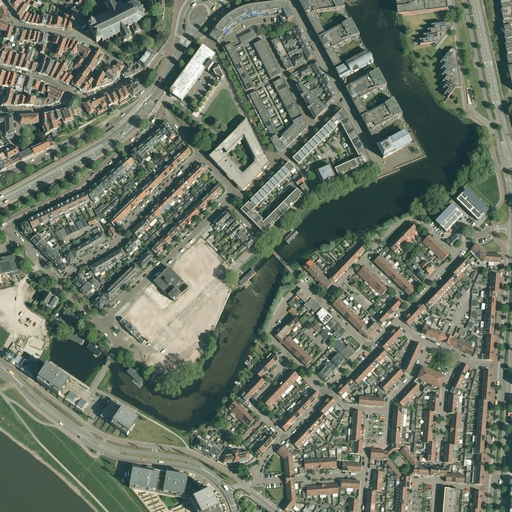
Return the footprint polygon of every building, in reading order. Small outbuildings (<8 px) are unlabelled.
[(26,0),(15,0),(10,6),(16,12),(26,0)] [(26,0),(16,12),(21,22),(26,13),(29,8),(29,7),(30,5),(30,6),(32,2),(33,0),(26,0)] [(128,6),(127,4),(126,5),(127,6),(123,8),(121,4),(122,2),(121,2),(120,4),(117,5),(115,5),(114,2),(114,0),(113,0),(113,2),(109,3),(106,5),(105,4),(104,5),(106,6),(107,9),(106,10),(106,11),(108,10),(109,12),(108,12),(109,14),(106,15),(105,13),(104,14),(105,15),(102,17),(102,15),(101,16),(101,17),(98,19),(98,17),(97,18),(97,19),(94,21),(92,21),(92,22),(93,22),(94,23),(89,26),(93,34),(97,43),(102,40),(103,42),(102,43),(103,43),(104,42),(108,40),(109,42),(110,41),(109,40),(112,38),(113,40),(113,39),(113,38),(116,36),(117,38),(118,37),(117,36),(120,34),(121,36),(121,37),(120,38),(121,39),(122,38),(124,42),(123,43),(124,44),(125,42),(131,39),(132,39),(133,38),(131,38),(130,35),(131,34),(131,33),(130,32),(132,31),(134,31),(135,34),(135,35),(136,34),(140,32),(141,32),(142,31),(141,31),(139,28),(140,28),(140,27),(139,27),(137,24),(140,23),(141,24),(142,24),(141,22),(143,20),(144,21),(145,20),(143,19),(144,16),(146,16),(146,15),(144,15),(144,12),(146,12),(146,11),(144,11),(142,8),(144,7),(143,6),(142,8),(140,6),(140,4),(140,3),(139,5),(136,4),(136,2),(135,2),(135,4),(132,4),(131,2),(130,3),(131,4),(128,6)] [(339,0),(299,0),(297,0),(307,17),(309,22),(312,27),(315,33),(318,38),(320,42),(326,54),(328,58),(331,62),(333,67),(341,63),(367,50),(359,36),(351,20),(344,9),(339,0)] [(466,89),(472,88),(472,86),(471,84),(470,82),(469,81),(468,79),(466,78),(464,78),(464,69),(460,66),(451,0),(404,0),(407,18),(413,44),(414,48),(416,49),(432,47),(430,26),(431,27),(449,25),(451,27),(434,48),(436,66),(438,66),(439,66),(450,52),(452,52),(458,95),(467,94),(466,89)] [(283,23),(291,18),(293,17),(287,7),(288,6),(285,2),(284,3),(284,2),(255,5),(249,6),(244,8),(238,10),(233,12),(228,16),(227,16),(226,17),(225,18),(224,19),(222,20),(220,22),(219,24),(218,25),(216,27),(215,28),(209,37),(220,45),(221,43),(223,48),(232,43),(232,44),(238,41),(232,29),(235,26),(239,24),(243,22),(248,20),(252,19),(257,18),(273,16),(279,15),(283,23)] [(66,7),(71,8),(73,9),(70,15),(76,18),(80,9),(75,7),(72,6),(67,5),(66,7)] [(25,24),(29,15),(26,13),(21,22),(25,24)] [(41,15),(40,18),(38,26),(46,27),(48,16),(41,15)] [(61,29),(64,29),(65,30),(69,17),(64,15),(63,20),(62,20),(61,29)] [(72,25),(76,18),(70,15),(70,17),(69,17),(65,30),(71,32),(72,25)] [(54,18),(48,16),(46,27),(52,28),(54,18)] [(55,18),(54,18),(52,28),(53,28),(61,29),(62,20),(55,19),(55,18)] [(0,30),(6,33),(9,25),(0,21),(0,30)] [(13,29),(9,25),(6,33),(4,40),(4,41),(6,41),(7,40),(10,41),(9,43),(10,43),(13,29)] [(299,27),(298,28),(284,35),(285,38),(290,36),(289,34),(293,32),(295,36),(293,37),(302,32),(301,31),(299,27)] [(14,29),(13,29),(10,43),(17,44),(18,40),(21,31),(14,29)] [(23,45),(24,41),(27,32),(21,30),(21,31),(18,40),(17,44),(17,46),(19,47),(19,46),(20,44),(23,45)] [(24,41),(31,43),(32,42),(34,33),(33,33),(27,32),(24,41)] [(302,34),(302,32),(293,37),(295,40),(293,41),(292,39),(287,42),(288,44),(289,45),(304,37),(302,34)] [(40,53),(42,54),(44,54),(47,43),(48,43),(51,36),(48,35),(41,34),(41,35),(38,45),(38,46),(42,46),(41,51),(40,53)] [(61,38),(55,37),(52,37),(50,43),(49,48),(50,49),(49,53),(55,56),(57,50),(62,39),(61,38)] [(298,42),(300,45),(306,42),(304,37),(289,45),(290,46),(291,48),(295,45),(294,44),(298,42)] [(271,41),(274,47),(281,44),(278,38),(271,41)] [(55,56),(57,57),(61,58),(64,50),(63,50),(67,40),(62,39),(57,50),(55,56)] [(292,124),(292,123),(293,122),(294,121),(302,117),(301,114),(300,113),(298,109),(298,108),(296,104),(295,103),(293,99),(293,98),(291,95),(290,93),(288,90),(288,89),(286,85),(285,84),(283,79),(282,79),(281,76),(280,75),(281,74),(279,71),(278,69),(276,66),(276,65),(274,61),(273,60),(272,56),(271,55),(269,52),(268,50),(267,47),(266,45),(263,41),(263,40),(256,44),(254,39),(242,45),(240,40),(238,41),(232,44),(232,43),(223,48),(222,49),(225,54),(227,59),(230,63),(232,68),(235,73),(237,78),(240,83),(242,88),(245,93),(246,92),(246,94),(248,96),(247,97),(249,102),(252,107),(254,112),(257,116),(259,121),(262,126),(264,131),(266,135),(269,140),(270,140),(276,137),(279,135),(280,130),(292,124)] [(64,50),(67,52),(68,52),(69,50),(68,50),(72,42),(68,40),(67,40),(63,50),(64,50)] [(302,49),(300,50),(298,50),(297,49),(293,51),(294,54),(297,53),(309,47),(306,42),(300,45),(302,49)] [(3,66),(10,67),(15,51),(17,52),(20,53),(21,49),(22,49),(23,48),(19,46),(19,47),(17,46),(17,44),(10,43),(9,43),(8,45),(8,47),(2,45),(1,48),(0,48),(0,51),(4,53),(3,56),(6,57),(3,66)] [(77,52),(81,46),(76,43),(71,51),(70,53),(74,55),(77,52)] [(274,47),(277,53),(284,50),(281,44),(274,47)] [(85,56),(83,59),(85,60),(90,52),(90,50),(81,46),(77,52),(85,56)] [(33,48),(31,47),(29,47),(27,56),(26,56),(22,70),(29,72),(31,62),(33,56),(35,49),(33,49),(33,48)] [(135,63),(140,67),(140,66),(145,71),(146,70),(146,69),(156,55),(160,50),(156,47),(154,50),(150,47),(148,50),(147,49),(136,62),(135,63)] [(182,101),(186,95),(197,80),(205,69),(208,71),(213,64),(210,62),(215,55),(203,47),(178,80),(169,93),(171,94),(170,95),(170,96),(170,97),(170,98),(171,98),(172,98),(173,98),(175,96),(182,101)] [(298,55),(299,56),(301,55),(301,54),(302,52),(303,51),(305,55),(311,51),(309,47),(297,53),(299,55),(298,55)] [(22,50),(22,49),(21,49),(20,53),(19,57),(19,58),(17,64),(16,69),(22,70),(26,56),(24,55),(25,51),(22,50)] [(33,56),(43,59),(44,57),(44,54),(42,54),(40,53),(41,51),(35,49),(33,56)] [(97,49),(94,53),(100,56),(103,57),(105,54),(102,53),(97,49)] [(456,54),(456,50),(456,49),(450,50),(440,64),(443,67),(454,53),(456,54)] [(277,53),(280,59),(287,56),(284,50),(277,53)] [(15,68),(16,69),(17,64),(19,58),(19,57),(20,53),(17,52),(15,51),(10,67),(15,68)] [(306,57),(307,60),(314,56),(311,51),(305,55),(306,57)] [(345,63),(335,69),(341,81),(344,80),(343,78),(351,74),(373,62),(367,51),(345,63)] [(99,63),(101,60),(103,57),(100,56),(94,53),(92,57),(96,59),(95,60),(98,63),(99,62),(99,63)] [(457,60),(456,56),(456,54),(454,53),(443,67),(440,71),(444,73),(455,59),(457,60)] [(302,55),(301,55),(299,56),(297,57),(300,64),(305,61),(302,55)] [(280,59),(283,65),(290,61),(287,56),(280,59)] [(43,59),(41,65),(39,74),(42,76),(48,60),(48,58),(44,57),(43,59)] [(78,62),(77,64),(81,67),(85,60),(83,59),(80,57),(77,61),(78,62)] [(89,60),(88,62),(96,67),(98,63),(95,60),(96,59),(92,57),(89,60)] [(292,60),(295,66),(300,64),(297,57),(292,60)] [(64,65),(63,65),(63,67),(60,65),(53,80),(55,80),(59,82),(65,73),(68,68),(67,68),(68,68),(67,67),(70,63),(71,61),(67,59),(66,61),(64,65)] [(458,67),(457,62),(457,60),(455,59),(444,73),(441,77),(445,79),(456,65),(458,67)] [(54,62),(48,60),(42,76),(48,78),(54,62)] [(286,71),(293,67),(290,61),(283,65),(286,71)] [(48,78),(50,78),(53,80),(60,65),(54,62),(48,78)] [(88,62),(84,68),(90,72),(92,73),(96,67),(88,62)] [(114,66),(113,67),(112,68),(120,73),(125,67),(116,62),(115,63),(116,64),(114,66)] [(310,65),(313,70),(320,67),(317,62),(310,65)] [(128,65),(125,69),(121,75),(125,79),(134,75),(132,71),(134,69),(132,68),(134,65),(132,64),(130,67),(128,65)] [(218,80),(221,78),(219,79),(220,81),(222,80),(221,78),(225,76),(220,65),(214,69),(214,70),(214,71),(218,79),(218,80)] [(459,73),(458,69),(458,67),(456,65),(445,79),(442,83),(445,86),(457,71),(459,73)] [(308,66),(303,69),(306,75),(311,73),(308,66)] [(313,70),(315,73),(312,74),(313,76),(316,75),(322,71),(320,67),(313,70)] [(84,68),(81,72),(87,76),(90,72),(84,68)] [(113,84),(105,77),(105,75),(103,74),(105,70),(103,68),(100,72),(101,73),(97,78),(95,82),(86,93),(92,91),(101,88),(113,84)] [(120,74),(120,73),(112,68),(109,71),(108,72),(117,78),(120,74)] [(303,69),(298,72),(292,74),(294,76),(299,74),(301,78),(306,75),(303,69)] [(363,121),(370,134),(372,138),(374,142),(376,146),(384,142),(409,128),(403,116),(394,100),(386,87),(377,70),(345,88),(348,92),(347,92),(354,105),(356,108),(357,111),(359,114),(361,117),(363,121)] [(309,83),(310,84),(318,80),(325,76),(322,71),(316,75),(317,78),(314,80),(313,78),(308,81),(309,83)] [(459,79),(459,75),(459,73),(457,71),(445,86),(442,90),(446,92),(457,78),(459,79)] [(72,86),(77,89),(79,91),(87,79),(86,78),(87,76),(81,72),(76,80),(72,86)] [(108,72),(107,73),(105,75),(105,77),(113,84),(115,80),(117,78),(108,72)] [(73,78),(69,75),(65,73),(59,82),(68,85),(71,80),(73,78)] [(8,88),(9,87),(13,75),(7,74),(2,86),(8,88)] [(9,87),(13,89),(14,88),(17,76),(13,75),(9,87)] [(13,89),(23,91),(23,89),(27,79),(17,76),(14,88),(13,89)] [(95,76),(92,80),(89,78),(87,80),(87,79),(79,91),(80,91),(86,93),(95,82),(97,78),(95,76)] [(326,79),(325,76),(318,80),(310,84),(310,85),(311,85),(311,87),(316,84),(315,82),(319,81),(321,84),(327,81),(327,79),(326,79)] [(460,88),(460,81),(459,79),(457,78),(446,92),(443,96),(448,99),(455,88),(460,88)] [(34,81),(27,79),(23,89),(25,90),(24,93),(30,95),(31,90),(34,81)] [(31,90),(38,92),(41,84),(34,81),(31,90)] [(328,82),(327,81),(321,84),(323,88),(319,90),(318,88),(314,90),(315,93),(323,89),(330,86),(328,82)] [(143,91),(143,90),(143,89),(136,82),(126,87),(125,87),(129,96),(131,99),(132,101),(143,92),(143,91)] [(320,103),(314,98),(298,83),(296,86),(314,120),(326,109),(320,103)] [(42,84),(41,84),(38,92),(38,93),(46,96),(47,94),(49,87),(42,84)] [(323,89),(315,93),(317,96),(321,94),(321,92),(322,92),(324,90),(326,94),(332,91),(330,86),(323,89)] [(64,93),(55,89),(50,87),(49,87),(47,94),(49,94),(61,98),(64,93)] [(128,101),(131,99),(129,96),(125,87),(120,90),(125,100),(126,102),(128,101)] [(4,106),(6,106),(11,106),(14,94),(15,91),(8,90),(8,91),(5,100),(4,106)] [(120,90),(114,93),(120,106),(126,102),(125,100),(120,90)] [(332,91),(326,94),(322,96),(323,97),(326,95),(328,97),(335,100),(336,97),(332,91)] [(114,93),(108,95),(112,104),(113,106),(115,109),(120,106),(114,93)] [(11,106),(13,106),(18,106),(21,97),(21,96),(14,94),(11,106)] [(56,104),(59,103),(61,98),(49,94),(48,100),(55,103),(56,104)] [(108,106),(109,107),(110,112),(115,109),(113,106),(112,104),(108,95),(103,97),(108,106)] [(25,107),(29,107),(33,107),(36,99),(28,96),(28,100),(25,107)] [(18,106),(25,107),(28,100),(21,97),(18,106)] [(106,110),(105,107),(108,106),(103,97),(98,99),(104,110),(105,110),(105,111),(106,110)] [(328,97),(325,99),(322,98),(321,99),(324,100),(320,103),(326,109),(335,100),(328,97)] [(104,112),(104,110),(98,99),(90,102),(96,112),(97,114),(98,116),(104,112)] [(83,104),(89,115),(96,112),(90,102),(83,104)] [(64,124),(74,121),(70,108),(60,112),(59,112),(62,119),(64,124)] [(342,109),(337,115),(341,123),(340,123),(348,119),(342,109)] [(59,112),(54,113),(56,122),(62,119),(59,112)] [(51,132),(58,129),(56,122),(54,113),(47,114),(48,125),(50,132),(51,133),(51,132)] [(45,135),(51,133),(50,132),(48,125),(47,114),(42,115),(42,125),(42,127),(45,135)] [(21,124),(38,123),(39,123),(38,115),(20,116),(21,124)] [(340,123),(341,123),(337,115),(331,121),(336,126),(340,123)] [(5,118),(0,117),(0,122),(5,123),(6,135),(6,139),(14,139),(14,134),(13,117),(5,117),(5,118)] [(282,152),(307,128),(308,127),(302,117),(294,121),(296,124),(277,143),(277,142),(278,140),(276,137),(270,140),(276,151),(277,153),(279,154),(281,153),(282,152)] [(242,192),(262,172),(261,171),(262,170),(263,170),(269,163),(247,118),(219,146),(220,147),(217,150),(209,158),(242,192)] [(340,123),(343,128),(350,124),(348,119),(340,123)] [(337,127),(336,126),(331,121),(328,124),(334,130),(337,127)] [(161,128),(166,133),(170,130),(170,129),(165,124),(164,124),(161,127),(161,128)] [(328,124),(324,128),(330,134),(334,130),(328,124)] [(353,129),(350,124),(343,128),(345,133),(353,129)] [(161,128),(157,132),(162,138),(165,135),(169,140),(171,139),(166,133),(161,128)] [(324,128),(320,132),(326,138),(330,134),(324,128)] [(345,133),(348,138),(355,134),(353,129),(345,133)] [(170,130),(166,133),(171,139),(174,135),(170,130)] [(157,132),(153,135),(161,145),(163,143),(162,142),(164,140),(162,138),(157,132)] [(320,132),(316,136),(322,142),(326,138),(320,132)] [(376,147),(383,159),(394,152),(411,143),(404,132),(376,146),(376,147)] [(348,138),(350,143),(358,138),(355,134),(348,138)] [(153,135),(148,139),(154,145),(157,143),(159,146),(161,145),(153,135)] [(316,136),(312,139),(318,146),(322,142),(316,136)] [(350,143),(353,147),(361,143),(358,138),(350,143)] [(148,139),(144,143),(152,152),(154,151),(152,148),(154,145),(148,139)] [(312,139),(308,143),(314,150),(318,146),(312,139)] [(33,146),(31,147),(35,155),(50,148),(49,146),(47,142),(47,141),(47,140),(44,141),(44,142),(41,143),(38,144),(37,144),(36,145),(35,145),(34,145),(33,146)] [(144,143),(140,147),(146,153),(148,150),(151,153),(152,152),(144,143)] [(308,143),(304,147),(310,153),(314,150),(308,143)] [(363,148),(361,143),(353,147),(356,152),(363,148)] [(16,147),(5,152),(8,159),(11,158),(14,156),(18,154),(19,154),(16,147)] [(19,154),(18,154),(21,162),(34,156),(35,155),(31,147),(19,154)] [(135,150),(145,161),(145,160),(144,159),(145,158),(143,155),(146,153),(140,147),(136,150),(135,150)] [(182,147),(180,148),(188,155),(191,152),(186,147),(183,149),(182,147)] [(304,147),(300,151),(306,157),(310,153),(304,147)] [(180,152),(179,153),(184,158),(188,155),(180,148),(179,150),(180,152)] [(356,157),(357,159),(361,157),(360,155),(366,153),(363,148),(356,152),(358,156),(356,157)] [(141,164),(145,161),(135,150),(132,153),(132,154),(131,155),(136,160),(137,159),(141,164)] [(181,162),(184,158),(179,153),(177,155),(174,152),(175,152),(173,150),(171,152),(173,153),(174,155),(181,162)] [(300,151),(296,155),(302,161),(306,157),(300,151)] [(5,152),(0,154),(0,163),(2,162),(7,160),(8,160),(8,159),(5,152)] [(371,162),(366,153),(360,155),(361,157),(365,165),(371,162)] [(174,158),(173,159),(178,165),(181,162),(174,155),(172,156),(174,158)] [(292,159),(298,165),(302,161),(296,155),(292,159)] [(137,166),(129,157),(127,159),(126,158),(126,159),(124,160),(129,166),(132,164),(136,168),(137,166)] [(168,164),(166,165),(172,171),(174,170),(173,169),(175,168),(168,161),(166,159),(165,157),(163,159),(168,164)] [(357,159),(355,160),(358,168),(365,165),(361,157),(357,159)] [(170,158),(169,159),(168,161),(175,168),(178,165),(173,159),(172,160),(170,158)] [(122,163),(120,164),(128,173),(130,171),(127,169),(129,166),(124,160),(122,162),(122,163)] [(355,160),(350,163),(353,170),(358,168),(355,160)] [(315,171),(322,184),(327,182),(331,180),(330,180),(335,178),(328,162),(326,163),(325,162),(322,163),(324,167),(315,171)] [(295,169),(289,163),(285,167),(291,173),(295,169)] [(350,163),(345,165),(348,173),(353,170),(350,163)] [(117,166),(115,168),(122,175),(126,171),(128,173),(120,164),(118,166),(117,166)] [(164,167),(161,164),(160,166),(161,167),(168,174),(169,173),(170,173),(172,171),(166,165),(164,167)] [(206,170),(201,164),(197,168),(202,174),(204,176),(208,172),(206,170)] [(345,165),(340,167),(343,175),(348,173),(345,165)] [(161,170),(160,172),(165,177),(168,174),(161,167),(160,168),(161,170)] [(285,167),(281,171),(287,177),(291,173),(285,167)] [(335,169),(338,177),(343,175),(340,167),(335,169)] [(115,168),(111,171),(120,182),(122,180),(122,179),(124,177),(122,175),(115,168)] [(155,173),(162,180),(165,177),(160,172),(158,173),(156,172),(153,168),(152,169),(153,171),(155,173)] [(197,168),(193,172),(198,178),(202,174),(197,168)] [(111,171),(107,175),(113,181),(115,179),(119,183),(120,182),(111,171)] [(281,171),(277,174),(283,181),(287,177),(281,171)] [(193,172),(189,176),(194,181),(198,178),(193,172)] [(159,183),(162,180),(155,173),(153,175),(155,176),(154,178),(159,183)] [(277,174),(273,178),(279,184),(283,181),(277,174)] [(107,175),(103,179),(111,188),(113,187),(111,184),(114,182),(113,181),(107,175)] [(189,176),(185,179),(190,185),(194,181),(189,176)] [(295,181),(295,182),(298,186),(304,180),(301,176),(295,181)] [(150,178),(149,179),(156,186),(159,183),(154,178),(152,180),(150,178)] [(273,178),(269,182),(275,188),(279,184),(273,178)] [(103,179),(99,182),(107,192),(111,188),(103,179)] [(149,183),(147,184),(153,189),(156,186),(149,179),(147,181),(149,183)] [(182,181),(180,183),(186,189),(190,185),(185,179),(183,181),(182,181)] [(97,185),(95,186),(103,195),(104,194),(102,191),(104,189),(107,192),(99,182),(97,184),(97,185)] [(269,182),(265,186),(271,192),(275,188),(269,182)] [(189,191),(186,189),(180,183),(179,184),(179,185),(177,187),(182,193),(184,195),(189,191)] [(218,188),(221,185),(219,183),(216,185),(213,189),(218,195),(222,191),(218,188)] [(144,184),(142,185),(149,193),(153,189),(147,184),(145,186),(144,184)] [(305,195),(309,192),(304,184),(299,188),(305,195)] [(143,189),(141,190),(146,196),(149,193),(142,185),(141,187),(143,189)] [(92,188),(90,190),(96,196),(99,194),(101,197),(103,195),(95,186),(93,188),(92,188)] [(265,186),(261,190),(267,196),(271,192),(265,186)] [(177,187),(172,192),(178,198),(182,193),(177,187)] [(213,189),(209,193),(214,199),(218,195),(213,189)] [(87,194),(92,200),(94,203),(96,201),(93,198),(96,196),(90,190),(89,191),(89,192),(87,194)] [(137,190),(136,192),(143,199),(146,196),(141,190),(139,192),(137,190)] [(261,190),(257,194),(263,200),(267,196),(261,190)] [(297,190),(294,193),(292,194),(298,200),(299,199),(300,199),(303,196),(297,190)] [(466,190),(456,200),(478,221),(488,210),(466,190)] [(134,193),(133,195),(140,202),(143,199),(136,192),(134,193)] [(172,192),(168,196),(174,201),(178,198),(172,192)] [(89,201),(85,193),(80,196),(84,204),(85,207),(84,204),(89,201)] [(209,193),(205,197),(210,203),(214,199),(209,193)] [(257,194),(253,198),(259,204),(263,200),(257,194)] [(292,194),(287,199),(293,205),(298,200),(292,194)] [(136,205),(140,202),(133,195),(131,196),(130,195),(128,196),(130,198),(132,201),(136,205)] [(80,196),(75,198),(79,206),(80,209),(85,207),(84,204),(80,196)] [(168,196),(164,199),(170,205),(174,201),(168,196)] [(205,197),(201,200),(207,206),(210,203),(205,197)] [(75,198),(70,201),(74,209),(79,206),(75,198)] [(130,201),(128,203),(134,208),(136,207),(135,206),(136,205),(132,201),(130,198),(128,199),(130,201)] [(253,198),(250,201),(249,202),(255,208),(259,204),(253,198)] [(165,210),(166,209),(170,205),(164,199),(160,204),(165,210)] [(287,199),(282,204),(288,210),(290,208),(293,205),(287,199)] [(201,200),(197,204),(203,210),(207,206),(201,200)] [(70,201),(65,203),(69,211),(70,214),(75,211),(74,209),(70,201)] [(132,210),(134,208),(128,203),(126,201),(125,203),(123,204),(130,211),(131,210),(132,210)] [(249,202),(245,206),(251,212),(254,209),(255,208),(249,202)] [(65,203),(60,206),(64,214),(66,212),(68,215),(70,214),(69,211),(65,203)] [(100,212),(105,207),(104,205),(103,204),(97,209),(94,211),(96,214),(100,212)] [(127,214),(130,211),(123,204),(122,205),(120,207),(127,214)] [(157,206),(155,207),(161,214),(165,210),(160,204),(158,206),(157,206)] [(197,204),(193,208),(199,214),(203,210),(197,204)] [(282,204),(278,209),(283,215),(288,210),(282,204)] [(452,205),(435,222),(446,233),(463,215),(452,205)] [(60,206),(55,208),(58,216),(60,218),(62,217),(61,215),(64,214),(60,206)] [(240,211),(248,219),(253,214),(251,212),(245,206),(240,211)] [(124,217),(127,214),(120,207),(118,209),(117,210),(124,217)] [(153,210),(152,212),(157,217),(161,214),(155,207),(153,209),(153,210)] [(55,208),(50,210),(53,218),(55,221),(60,218),(58,216),(55,208)] [(193,208),(189,212),(195,218),(199,214),(193,208)] [(248,219),(252,222),(258,216),(254,212),(256,211),(254,209),(251,212),(253,214),(248,219)] [(278,209),(273,214),(278,220),(283,215),(278,209)] [(50,210),(45,213),(50,223),(55,221),(53,218),(50,210)] [(117,213),(115,215),(121,220),(124,217),(117,210),(115,211),(117,213)] [(96,214),(100,221),(105,218),(100,212),(96,214)] [(152,212),(148,215),(153,221),(157,217),(152,212)] [(189,212),(185,216),(191,222),(195,218),(189,212)] [(45,213),(40,215),(44,223),(48,221),(50,223),(45,213)] [(217,230),(219,227),(223,224),(230,217),(227,214),(224,214),(214,224),(217,226),(214,229),(216,231),(217,230)] [(273,214),(268,218),(274,225),(274,224),(278,220),(273,214)] [(40,215),(35,218),(39,226),(44,223),(40,215)] [(112,215),(110,216),(118,223),(121,220),(115,215),(114,217),(112,215)] [(152,224),(151,224),(153,221),(148,215),(144,220),(150,226),(152,224)] [(110,216),(107,219),(109,221),(114,227),(118,223),(110,216)] [(185,216),(181,219),(188,226),(191,222),(185,216)] [(252,222),(256,226),(261,221),(263,223),(266,221),(264,219),(262,220),(258,216),(252,222)] [(226,226),(228,227),(234,221),(230,217),(223,224),(219,227),(222,230),(226,226)] [(32,229),(39,226),(35,218),(28,221),(32,229)] [(268,218),(266,221),(263,223),(269,229),(270,227),(271,228),(274,225),(268,218)] [(181,219),(177,223),(183,229),(187,225),(187,226),(188,226),(181,219)] [(144,220),(139,225),(145,230),(150,226),(144,220)] [(226,232),(228,235),(238,225),(234,221),(228,227),(229,229),(226,232)] [(256,226),(264,234),(269,229),(263,223),(261,221),(256,226)] [(26,236),(32,233),(27,222),(20,225),(24,234),(25,234),(26,236)] [(177,223),(173,227),(179,233),(183,229),(177,223)] [(411,224),(407,228),(414,234),(418,230),(411,224)] [(107,225),(104,227),(106,231),(107,231),(111,238),(117,235),(112,228),(109,229),(107,225)] [(139,225),(136,228),(141,234),(145,230),(139,225)] [(234,237),(235,235),(236,235),(242,229),(238,225),(228,235),(230,237),(232,235),(234,237)] [(173,227),(170,231),(175,237),(179,233),(173,227)] [(132,232),(138,238),(141,234),(136,228),(132,232)] [(292,228),(291,229),(288,231),(286,234),(280,239),(289,247),(301,235),(292,228)] [(407,228),(403,231),(410,238),(414,234),(407,228)] [(238,239),(240,241),(247,234),(243,230),(234,238),(237,241),(238,239)] [(60,240),(63,238),(60,231),(55,234),(60,240)] [(170,231),(166,234),(171,241),(175,237),(170,231)] [(403,231),(399,235),(406,242),(410,238),(403,231)] [(460,231),(458,233),(455,236),(459,240),(460,240),(461,241),(466,237),(460,231)] [(31,241),(32,241),(37,246),(42,240),(45,238),(48,235),(46,233),(45,232),(42,235),(41,234),(40,236),(38,234),(37,235),(35,237),(34,238),(31,241)] [(102,233),(98,236),(102,243),(107,240),(102,233)] [(166,234),(162,238),(167,244),(171,241),(166,234)] [(251,238),(247,234),(240,241),(241,242),(241,243),(243,245),(251,238)] [(399,235),(396,239),(403,246),(406,242),(399,235)] [(98,236),(94,239),(98,245),(102,243),(98,236)] [(422,243),(426,247),(433,240),(429,236),(422,243)] [(448,243),(452,248),(459,240),(455,236),(448,243)] [(141,243),(135,237),(131,241),(137,247),(141,243)] [(40,250),(46,244),(49,242),(45,238),(42,240),(37,246),(40,250)] [(162,238),(158,242),(164,248),(167,244),(162,238)] [(246,246),(248,249),(253,244),(253,241),(251,238),(243,245),(238,250),(240,252),(246,246)] [(94,239),(89,241),(93,248),(98,245),(94,239)] [(396,239),(392,243),(399,250),(403,246),(396,239)] [(426,247),(430,250),(437,243),(433,240),(426,247)] [(89,241),(85,244),(89,251),(93,248),(89,241)] [(131,241),(127,245),(133,251),(137,247),(131,241)] [(154,246),(160,252),(164,248),(158,242),(157,241),(153,244),(154,246)] [(388,247),(395,254),(399,250),(392,243),(388,247)] [(430,250),(434,254),(441,247),(437,243),(430,250)] [(40,250),(44,254),(50,248),(46,244),(40,250)] [(85,244),(80,246),(84,253),(89,251),(85,244)] [(358,244),(354,248),(361,255),(364,251),(358,244)] [(476,244),(471,250),(475,254),(481,248),(476,244)] [(135,256),(137,254),(135,253),(134,252),(133,251),(127,245),(123,248),(129,255),(131,252),(135,256)] [(44,254),(48,258),(54,252),(59,247),(58,246),(53,250),(50,248),(44,254)] [(80,246),(76,249),(80,256),(84,253),(80,246)] [(150,250),(156,255),(160,252),(154,246),(150,250)] [(434,254),(438,258),(444,251),(441,247),(434,254)] [(218,253),(222,257),(227,252),(223,248),(218,253)] [(354,248),(350,252),(357,259),(361,255),(354,248)] [(485,252),(481,248),(475,254),(479,258),(485,252)] [(71,252),(76,259),(80,256),(76,249),(71,252)] [(129,256),(128,255),(126,253),(124,254),(121,249),(117,252),(121,259),(122,261),(129,256)] [(154,257),(149,251),(145,256),(150,261),(154,257)] [(438,258),(442,262),(448,255),(444,251),(438,258)] [(48,258),(52,262),(58,256),(54,252),(48,258)] [(117,252),(112,255),(116,262),(121,259),(117,252)] [(350,252),(346,256),(353,263),(357,259),(350,252)] [(487,254),(485,252),(479,258),(483,262),(489,262),(489,254),(487,254)] [(70,264),(74,260),(70,253),(65,256),(65,257),(69,262),(70,264)] [(112,255),(108,257),(112,264),(116,262),(112,255)] [(0,259),(0,275),(10,273),(11,277),(20,275),(15,256),(0,259)] [(52,262),(56,266),(62,260),(58,256),(52,262)] [(145,256),(141,259),(140,259),(146,265),(150,261),(145,256)] [(346,256),(343,260),(349,267),(353,263),(346,256)] [(374,262),(378,266),(384,259),(380,256),(374,262)] [(65,257),(62,260),(56,266),(62,272),(66,268),(63,265),(69,262),(65,257)] [(108,257),(104,260),(108,267),(112,264),(108,257)] [(463,258),(458,263),(466,270),(470,265),(463,258)] [(136,263),(142,269),(146,265),(140,259),(136,263)] [(378,266),(382,270),(388,263),(384,259),(378,266)] [(109,269),(108,267),(104,260),(99,262),(103,269),(105,272),(109,269)] [(343,260),(339,264),(346,270),(349,267),(343,260)] [(429,275),(434,270),(429,265),(425,260),(420,266),(425,271),(429,275)] [(310,261),(303,267),(307,271),(314,264),(310,261)] [(99,262),(95,265),(99,272),(103,269),(99,262)] [(423,281),(427,277),(423,273),(425,271),(420,266),(416,262),(413,265),(419,270),(417,272),(419,273),(416,276),(423,281)] [(382,270),(385,274),(392,267),(388,263),(382,270)] [(458,263),(454,267),(462,274),(466,270),(458,263)] [(138,272),(140,270),(135,264),(103,295),(109,300),(111,298),(112,300),(139,273),(138,272)] [(172,264),(154,282),(174,302),(192,284),(186,278),(175,267),(173,264),(172,264)] [(307,271),(311,275),(318,268),(314,264),(307,271)] [(339,264),(335,268),(342,274),(346,270),(339,264)] [(95,265),(91,267),(90,268),(94,275),(99,272),(95,265)] [(251,266),(239,280),(236,283),(245,292),(254,283),(250,280),(257,273),(251,266)] [(357,274),(361,278),(368,271),(364,267),(357,274)] [(385,274),(389,277),(396,271),(392,267),(385,274)] [(450,272),(451,273),(457,279),(457,278),(462,274),(454,267),(450,272)] [(322,272),(318,268),(311,275),(315,279),(320,273),(322,272)] [(335,268),(331,272),(338,278),(342,274),(335,268)] [(361,278),(365,282),(372,275),(368,271),(361,278)] [(389,277),(393,281),(400,274),(396,271),(389,277)] [(328,276),(330,278),(330,277),(335,282),(338,278),(331,272),(328,276)] [(73,282),(77,286),(84,279),(83,277),(84,276),(82,273),(73,282)] [(324,277),(320,273),(315,279),(319,283),(324,277)] [(451,273),(447,277),(455,284),(456,286),(461,282),(457,278),(457,279),(451,273)] [(393,281),(397,285),(404,278),(400,274),(393,281)] [(365,282),(369,285),(375,279),(372,275),(365,282)] [(320,283),(318,285),(321,288),(328,281),(327,280),(324,277),(319,283),(320,283)] [(327,290),(335,282),(330,277),(330,278),(327,280),(328,281),(321,288),(324,290),(325,289),(327,290)] [(447,277),(443,282),(450,289),(455,284),(447,277)] [(397,285),(401,289),(408,282),(404,278),(397,285)] [(77,286),(81,290),(87,284),(89,283),(86,281),(84,279),(77,286)] [(91,280),(91,281),(96,287),(97,286),(98,288),(101,286),(99,284),(94,279),(93,279),(91,280)] [(369,285),(373,289),(379,282),(375,279),(369,285)] [(86,296),(89,293),(91,292),(94,289),(95,288),(96,287),(91,281),(89,283),(87,284),(81,290),(81,291),(86,296)] [(373,289),(377,293),(383,286),(379,282),(373,289)] [(401,289),(405,292),(411,285),(408,282),(401,289)] [(443,282),(439,286),(446,293),(450,289),(443,282)] [(415,289),(411,285),(405,292),(409,296),(415,289)] [(381,297),(387,290),(383,286),(377,293),(381,297)] [(439,286),(435,290),(442,297),(446,293),(439,286)] [(296,295),(300,299),(306,293),(301,289),(296,295)] [(435,290),(431,295),(438,301),(442,297),(435,290)] [(53,296),(51,295),(47,293),(41,303),(47,306),(53,297),(53,296)] [(98,294),(100,297),(98,299),(97,299),(104,306),(104,305),(104,306),(105,306),(106,304),(107,304),(107,303),(106,303),(108,302),(102,295),(100,293),(98,294)] [(305,303),(310,298),(306,293),(300,299),(305,303)] [(431,295),(427,299),(434,306),(436,307),(440,303),(438,301),(431,295)] [(59,301),(54,297),(54,298),(53,297),(47,306),(50,307),(49,308),(52,311),(54,309),(59,301)] [(332,305),(336,309),(343,302),(339,298),(332,305)] [(394,298),(390,302),(397,309),(401,305),(394,298)] [(102,307),(104,306),(97,299),(95,300),(96,301),(92,305),(98,311),(99,311),(102,308),(102,307)] [(297,313),(296,314),(293,317),(299,322),(301,319),(297,315),(298,314),(300,315),(304,310),(305,310),(306,309),(308,311),(310,309),(316,303),(312,299),(306,304),(297,313)] [(427,299),(422,303),(430,310),(434,306),(427,299)] [(205,302),(197,309),(200,311),(207,304),(205,302)] [(336,309),(340,313),(347,306),(343,302),(336,309)] [(390,302),(387,306),(393,313),(397,309),(390,302)] [(320,307),(316,303),(310,309),(312,311),(310,313),(313,315),(320,307)] [(420,303),(416,308),(421,313),(426,309),(420,303)] [(340,313),(344,317),(351,310),(347,306),(340,313)] [(387,306),(383,310),(390,317),(393,313),(387,306)] [(294,316),(297,313),(292,308),(289,311),(294,316)] [(344,317),(348,320),(354,313),(356,311),(352,308),(351,310),(344,317)] [(416,308),(411,312),(417,317),(421,313),(416,308)] [(319,320),(320,321),(327,313),(322,309),(316,315),(319,318),(318,318),(320,320),(319,320)] [(383,310),(379,314),(386,320),(390,317),(383,310)] [(63,322),(63,321),(67,322),(68,318),(73,320),(75,315),(65,311),(63,315),(62,315),(59,320),(63,322)] [(411,312),(407,316),(413,322),(417,317),(411,312)] [(332,318),(327,313),(320,321),(325,326),(332,318)] [(348,320),(352,324),(358,317),(354,313),(348,320)] [(375,318),(382,324),(386,320),(379,314),(375,318)] [(403,321),(409,326),(413,322),(407,316),(403,321)] [(300,323),(299,322),(293,317),(290,320),(296,327),(300,323)] [(352,324),(356,328),(362,321),(358,317),(352,324)] [(137,339),(138,340),(141,337),(140,335),(127,323),(123,319),(120,322),(123,325),(125,327),(128,330),(134,337),(134,336),(137,339)] [(327,325),(332,329),(337,323),(333,319),(327,325)] [(293,331),(296,327),(290,320),(286,324),(293,331)] [(356,328),(360,331),(366,325),(362,321),(356,328)] [(379,327),(376,325),(374,322),(370,326),(375,331),(379,327)] [(332,329),(336,333),(341,327),(337,323),(332,329)] [(427,336),(427,335),(430,328),(431,326),(425,323),(421,334),(427,336)] [(292,331),(293,331),(286,324),(282,328),(288,333),(291,330),(292,331)] [(360,331),(362,334),(368,339),(369,338),(371,340),(373,337),(366,330),(367,329),(364,327),(366,325),(360,331)] [(185,336),(191,334),(187,326),(181,328),(185,336)] [(370,326),(367,329),(366,330),(373,337),(376,334),(374,332),(375,331),(370,326)] [(284,337),(288,333),(282,328),(281,329),(279,327),(276,330),(284,337)] [(339,340),(347,332),(341,327),(336,333),(333,335),(339,340)] [(396,328),(392,332),(398,338),(402,333),(396,328)] [(427,336),(432,338),(436,331),(430,328),(427,335),(427,336)] [(328,332),(325,329),(320,335),(323,338),(328,332)] [(82,346),(87,336),(85,336),(81,333),(78,331),(75,330),(72,330),(67,339),(82,346)] [(274,336),(280,341),(284,337),(276,330),(274,333),(276,335),(274,336)] [(432,338),(438,340),(441,333),(442,332),(440,331),(439,332),(436,331),(432,338)] [(392,332),(388,336),(394,342),(398,338),(392,332)] [(442,343),(449,345),(450,346),(455,348),(458,341),(454,339),(454,338),(447,335),(446,335),(441,333),(438,340),(442,342),(442,343)] [(388,336),(384,341),(390,346),(394,342),(388,336)] [(280,341),(286,348),(293,341),(289,337),(287,339),(284,337),(280,341)] [(455,348),(460,350),(464,343),(465,340),(460,338),(459,339),(458,341),(455,348)] [(286,348),(290,351),(297,344),(293,341),(286,348)] [(338,341),(332,346),(333,347),(336,350),(340,354),(347,360),(354,353),(355,352),(349,346),(346,348),(344,346),(341,343),(338,341)] [(354,350),(360,346),(356,341),(351,345),(354,350)] [(385,351),(390,346),(384,341),(380,345),(385,351)] [(415,342),(412,348),(420,351),(422,346),(415,342)] [(460,350),(466,353),(469,345),(464,343),(460,350)] [(290,351),(294,355),(301,348),(297,344),(290,351)] [(98,356),(101,353),(90,345),(87,348),(98,356)] [(469,346),(469,345),(466,353),(465,354),(471,356),(474,349),(469,346)] [(294,355),(298,359),(304,352),(301,348),(294,355)] [(412,348),(410,353),(417,357),(420,351),(412,348)] [(381,349),(377,353),(383,359),(387,354),(381,349)] [(9,350),(4,358),(7,361),(7,360),(11,363),(16,355),(9,350)] [(272,352),(268,356),(275,363),(279,359),(272,352)] [(298,359),(302,363),(308,356),(304,352),(298,359)] [(377,353),(373,358),(379,363),(383,359),(377,353)] [(415,362),(417,357),(410,353),(407,359),(415,362)] [(338,354),(335,358),(341,364),(343,362),(343,361),(344,359),(338,354)] [(14,365),(18,367),(23,360),(16,355),(11,363),(14,365)] [(268,356),(265,360),(271,367),(275,363),(268,356)] [(312,360),(308,356),(302,363),(306,366),(312,360)] [(341,364),(335,358),(333,356),(330,359),(332,360),(331,362),(337,367),(339,365),(339,366),(341,364)] [(373,358),(369,362),(374,368),(379,363),(373,358)] [(412,368),(415,362),(407,359),(405,364),(412,368)] [(25,372),(30,364),(23,360),(18,367),(21,370),(25,372)] [(265,360),(261,364),(268,370),(271,367),(265,360)] [(369,362),(365,366),(370,372),(374,368),(369,362)] [(330,363),(326,367),(332,372),(334,370),(335,371),(336,369),(336,368),(330,363)] [(28,375),(32,377),(34,377),(36,373),(35,373),(37,369),(30,364),(25,372),(28,375)] [(261,364),(257,368),(264,374),(268,370),(261,364)] [(405,364),(401,372),(403,374),(405,371),(410,373),(412,368),(405,364)] [(462,364),(459,369),(467,373),(469,367),(462,364)] [(85,409),(91,400),(93,396),(88,392),(48,365),(37,381),(83,412),(85,409)] [(365,366),(360,371),(366,376),(370,372),(365,366)] [(130,367),(126,371),(139,384),(143,380),(130,367)] [(326,367),(322,371),(328,377),(330,375),(332,372),(326,367)] [(403,374),(401,372),(397,367),(394,370),(391,368),(390,370),(399,379),(403,374)] [(253,372),(258,376),(260,378),(264,374),(257,368),(253,372)] [(441,386),(444,380),(443,380),(445,378),(442,376),(436,373),(436,374),(431,372),(431,371),(425,369),(422,368),(421,370),(418,376),(419,376),(417,379),(416,380),(415,380),(414,382),(413,382),(420,389),(423,392),(426,394),(427,392),(440,393),(440,391),(439,391),(440,389),(441,386)] [(459,369),(457,375),(464,378),(467,373),(459,369)] [(292,370),(288,374),(295,381),(299,377),(292,370)] [(390,374),(388,376),(395,383),(399,379),(390,370),(388,371),(390,374)] [(322,371),(319,374),(318,376),(324,381),(326,379),(327,379),(328,377),(322,371)] [(360,371),(356,375),(362,381),(366,376),(360,371)] [(288,374),(284,378),(292,385),(295,381),(288,374)] [(356,375),(352,380),(358,385),(362,381),(356,375)] [(457,375),(454,380),(462,383),(464,378),(457,375)] [(265,382),(263,381),(260,378),(258,376),(254,380),(261,386),(265,382)] [(383,377),(381,379),(390,388),(395,383),(388,376),(385,379),(383,377)] [(284,378),(281,382),(288,389),(292,385),(284,378)] [(348,378),(344,383),(350,388),(354,384),(348,378)] [(379,386),(386,392),(390,388),(381,379),(380,381),(382,383),(379,386)] [(254,380),(250,384),(257,390),(261,386),(254,380)] [(454,380),(452,386),(459,389),(462,383),(454,380)] [(281,382),(277,386),(284,393),(288,389),(281,382)] [(413,382),(409,387),(418,396),(420,394),(417,392),(420,389),(413,382)] [(344,383),(340,387),(346,392),(350,388),(344,383)] [(250,384),(246,387),(253,394),(257,390),(250,384)] [(284,393),(277,386),(273,390),(280,397),(284,393)] [(449,391),(450,391),(457,395),(459,389),(452,386),(449,391)] [(246,387),(243,391),(250,398),(253,394),(246,387)] [(335,391),(341,397),(346,392),(340,387),(335,391)] [(409,387),(404,392),(411,399),(414,395),(416,397),(418,396),(409,387)] [(312,389),(308,393),(315,400),(319,396),(312,389)] [(273,390),(269,394),(277,401),(280,397),(273,390)] [(246,402),(250,398),(243,391),(239,395),(246,402)] [(404,392),(400,396),(409,405),(411,403),(409,401),(411,399),(404,392)] [(308,393),(304,397),(311,404),(315,400),(308,393)] [(269,394),(266,398),(273,405),(277,401),(269,394)] [(396,401),(403,407),(406,404),(408,406),(409,405),(400,396),(396,401)] [(304,397),(301,401),(307,408),(311,404),(304,397)] [(330,397),(326,401),(332,407),(336,402),(330,397)] [(262,402),(269,409),(273,405),(266,398),(262,402)] [(230,403),(232,405),(228,409),(232,413),(239,406),(233,400),(230,403)] [(102,414),(100,417),(127,436),(138,419),(131,415),(131,414),(111,401),(108,406),(103,414),(102,414)] [(301,401),(297,405),(304,412),(307,408),(301,401)] [(326,401),(322,405),(328,411),(332,407),(326,401)] [(297,405),(293,409),(300,416),(304,412),(297,405)] [(318,410),(320,412),(323,415),(328,411),(322,405),(318,410)] [(239,406),(232,413),(236,416),(242,409),(239,406)] [(240,420),(246,413),(242,409),(236,416),(240,420)] [(293,409),(289,413),(296,419),(300,416),(293,409)] [(320,412),(316,417),(323,424),(328,419),(323,415),(320,412)] [(240,420),(244,424),(250,417),(246,413),(240,420)] [(289,413),(286,417),(292,423),(296,419),(289,413)] [(254,421),(250,417),(244,424),(248,428),(254,421)] [(286,417),(282,421),(289,427),(292,423),(286,417)] [(316,417),(312,421),(319,428),(323,424),(316,417)] [(278,425),(285,431),(289,427),(282,421),(278,425)] [(312,421),(308,425),(315,432),(319,428),(312,421)] [(308,425),(304,430),(311,437),(315,432),(308,425)] [(304,430),(300,434),(307,441),(311,437),(304,430)] [(270,431),(266,435),(273,441),(277,437),(270,431)] [(300,434),(296,438),(303,445),(307,441),(300,434)] [(269,445),(273,441),(266,435),(264,437),(262,435),(260,437),(262,439),(269,445)] [(298,450),(303,445),(296,438),(291,443),(293,444),(295,446),(298,450)] [(195,447),(199,450),(204,442),(199,439),(195,447)] [(262,439),(259,442),(266,449),(269,445),(262,439)] [(199,450),(204,453),(208,445),(204,442),(199,450)] [(213,442),(211,446),(208,445),(204,453),(208,455),(213,447),(215,443),(213,442)] [(266,449),(259,442),(255,446),(262,453),(266,449)] [(391,453),(392,452),(395,449),(400,450),(400,449),(401,449),(402,450),(404,448),(404,447),(404,445),(401,445),(392,444),(392,448),(390,450),(391,453)] [(208,455),(213,458),(217,450),(219,447),(217,446),(215,449),(213,447),(208,455)] [(255,446),(251,450),(258,457),(262,453),(255,446)] [(277,452),(280,456),(286,450),(282,447),(277,452)] [(406,447),(404,448),(402,450),(400,451),(406,459),(412,454),(406,447)] [(218,460),(222,452),(217,450),(213,458),(218,460)] [(280,456),(284,459),(292,456),(286,450),(280,456)] [(388,456),(391,453),(390,450),(387,452),(383,452),(383,461),(382,463),(384,463),(385,465),(387,462),(386,461),(386,460),(387,460),(388,456)] [(232,453),(232,455),(222,456),(223,464),(233,462),(233,463),(239,463),(239,462),(249,460),(248,452),(238,454),(238,452),(232,453)] [(418,461),(412,454),(406,459),(412,466),(414,464),(417,462),(418,461)] [(284,459),(285,464),(293,464),(292,456),(284,459)] [(384,466),(390,473),(395,468),(389,461),(387,462),(385,465),(384,466)] [(413,471),(411,473),(410,474),(412,477),(414,475),(418,475),(419,467),(419,463),(418,463),(417,462),(414,464),(415,465),(415,467),(414,467),(413,471)] [(429,476),(442,477),(446,477),(446,474),(447,469),(447,465),(444,465),(443,468),(436,468),(434,468),(434,464),(430,464),(430,468),(429,476)] [(130,488),(149,511),(221,511),(217,503),(210,490),(201,494),(187,482),(188,477),(133,467),(130,488)] [(396,480),(397,479),(399,477),(401,475),(395,468),(390,473),(396,480)] [(410,474),(409,475),(406,477),(402,477),(402,478),(401,478),(399,477),(397,479),(398,480),(398,482),(400,482),(409,483),(410,478),(412,477),(410,474)] [(454,511),(456,490),(445,489),(444,494),(446,494),(445,500),(444,500),(443,508),(445,508),(444,511),(454,511)] [(288,500),(284,505),(291,509),(296,503),(288,500)]
